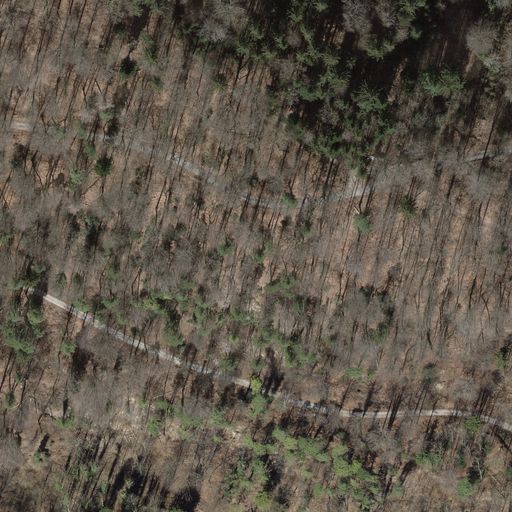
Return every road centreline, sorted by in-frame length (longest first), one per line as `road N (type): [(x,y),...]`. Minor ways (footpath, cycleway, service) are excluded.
road 1 (track): [(511,428),(459,413),(317,408),(140,345),(0,279)]
road 2 (track): [(0,124),(160,153),(238,196),(270,204),(326,201),(388,181)]
road 3 (track): [(388,181),(511,146)]
